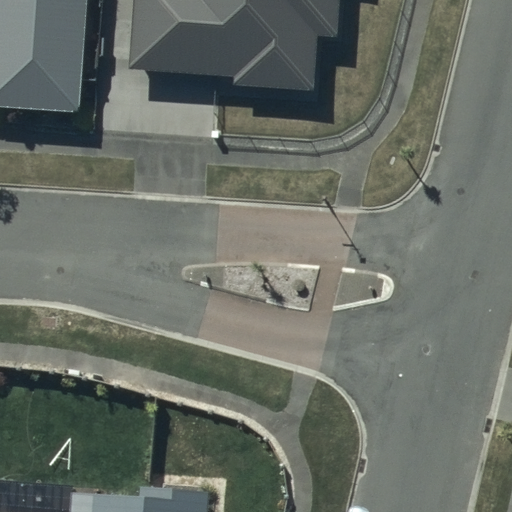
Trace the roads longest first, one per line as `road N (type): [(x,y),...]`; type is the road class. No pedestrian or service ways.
road 1 (residential): [(0,249),(453,307)]
road 2 (residential): [(511,71),(453,307)]
road 3 (residential): [(453,307),(407,511)]
